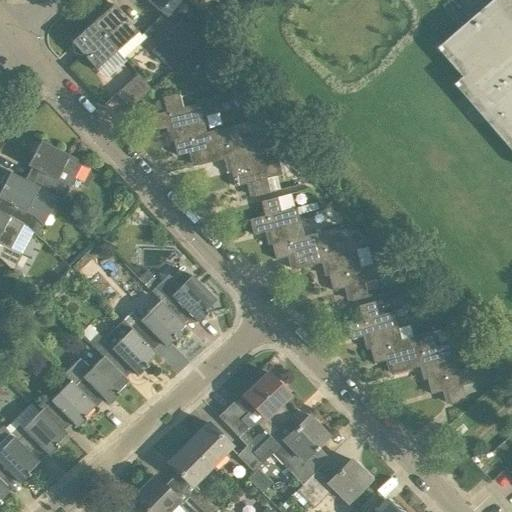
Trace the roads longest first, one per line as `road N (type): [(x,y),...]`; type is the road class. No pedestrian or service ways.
road 1 (residential): [(267,318),(50,83)]
road 2 (residential): [(48,511),(267,318)]
road 3 (residential): [(452,511),(267,318)]
